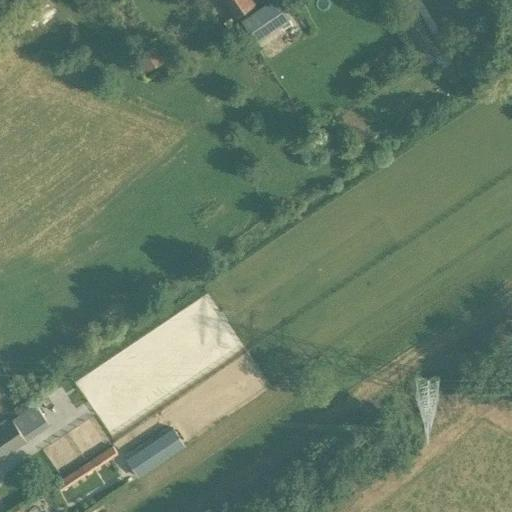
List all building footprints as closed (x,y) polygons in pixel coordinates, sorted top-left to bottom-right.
[(251,0),(221,0),(234,18),(254,4),(251,0)] [(274,0),(271,0),(242,20),(256,41),(288,19),(274,0)] [(405,4),(394,10),(426,62),(437,56),(405,4)] [(152,46),(136,58),(146,72),(162,60),(152,46)] [(455,60),(441,70),(445,77),(460,68),(455,60)] [(0,424),(0,458),(52,424),(37,401),(0,424)] [(172,428),(127,458),(138,475),(183,445),(172,428)] [(118,468),(85,465),(56,484),(62,492),(88,475),(117,478),(118,468)]
